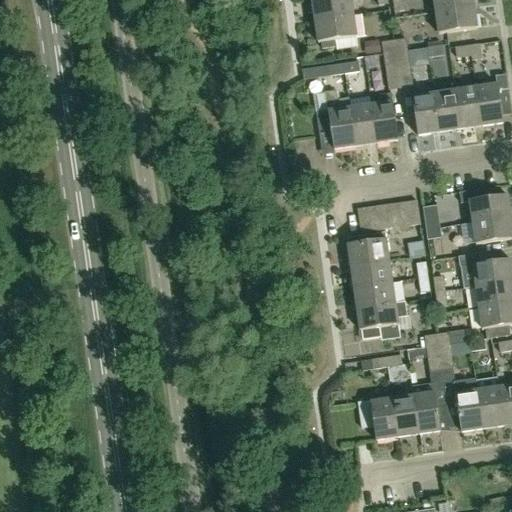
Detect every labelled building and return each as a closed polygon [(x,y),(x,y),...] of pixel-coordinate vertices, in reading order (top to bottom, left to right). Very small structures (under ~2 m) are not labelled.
[(316,22),(355,16),(352,0),(314,0),(313,0),(310,1),(307,3),(309,13),(312,15),(315,14),(316,22)] [(390,7),(388,0),(377,0),(379,9),(390,7)] [(403,0),(392,0),(395,14),(406,12),(403,0)] [(474,0),(434,0),(436,14),(475,8),(474,0)] [(475,8),(436,14),(439,35),(478,29),(475,8)] [(355,16),(316,22),(319,43),(324,43),(325,49),(337,47),(336,41),(358,38),(355,16)] [(396,53),(408,52),(406,40),(394,42),(396,53)] [(396,53),(394,42),(382,44),(383,55),(396,53)] [(471,47),(473,62),(482,61),(480,45),(471,47)] [(445,57),(443,47),(427,49),(429,59),(445,57)] [(473,62),(471,47),(455,49),(457,59),(471,57),(472,62),(473,62)] [(396,53),(402,90),(414,88),(408,52),(396,53)] [(396,53),(383,55),(389,91),(402,90),(396,53)] [(344,65),(345,76),(360,73),(359,63),(344,65)] [(345,76),(344,65),(328,67),(330,78),(345,76)] [(320,69),(303,72),(304,81),(321,79),(320,69)] [(477,89),(483,127),(504,124),(503,117),(511,116),(511,110),(507,76),(496,78),(497,86),(477,89)] [(483,127),(477,89),(456,92),(462,130),(483,127)] [(332,138),(334,152),(356,148),(349,100),(337,102),(336,92),(325,94),(328,114),(316,116),(320,139),(332,138)] [(462,130),(456,92),(435,95),(441,133),(462,130)] [(371,98),(377,145),(398,142),(391,95),(371,98)] [(441,133),(435,95),(413,98),(418,136),(441,133)] [(349,100),(356,148),(377,145),(371,98),(370,98),(349,101),(349,100)] [(498,198),(496,189),(496,188),(460,194),(462,204),(471,203),(474,224),(511,219),(509,197),(498,198)] [(418,202),(405,204),(409,227),(421,226),(418,202)] [(397,229),(409,227),(405,204),(394,206),(397,229)] [(394,206),(382,207),(386,231),(397,229),(394,206)] [(382,207),(370,209),(374,233),(385,231),(386,231),(382,207)] [(438,207),(437,207),(423,209),(426,231),(441,229),(438,207)] [(361,235),(374,233),(370,209),(358,211),(361,235)] [(511,219),(474,224),(477,245),(511,240),(511,219)] [(441,229),(426,231),(428,241),(443,239),(441,229)] [(350,268),(390,262),(385,231),(374,233),(361,235),(362,238),(349,240),(349,246),(347,246),(350,268)] [(464,290),(476,289),(511,283),(511,268),(511,261),(472,267),(473,268),(466,269),(465,268),(460,268),(464,290)] [(354,289),(393,284),(390,262),(350,268),(354,289)] [(419,280),(429,279),(427,263),(417,265),(419,280)] [(436,295),(446,293),(444,278),(433,279),(436,295)] [(429,279),(419,280),(421,295),(431,293),(429,279)] [(511,283),(476,289),(479,311),(511,306),(511,283)] [(357,310),(396,305),(393,284),(354,289),(357,310)] [(446,293),(436,295),(437,309),(448,308),(446,293)] [(408,318),(406,303),(396,305),(357,310),(360,332),(361,332),(363,342),(382,339),(381,329),(399,326),(398,319),(408,318)] [(486,341),(492,340),(509,338),(508,327),(511,326),(511,306),(479,311),(482,331),(484,331),(485,341),(486,341)] [(439,348),(451,346),(449,334),(438,336),(439,348)] [(439,348),(438,336),(425,338),(426,350),(439,348)] [(486,341),(485,341),(470,343),(472,354),(487,352),(486,341)] [(511,341),(498,344),(500,354),(511,352),(511,341)] [(451,346),(439,348),(443,372),(453,370),(455,370),(453,356),(451,346)] [(414,397),(419,436),(441,433),(436,394),(435,386),(444,385),(443,372),(439,348),(426,350),(430,374),(431,374),(433,385),(414,388),(415,397),(414,397)] [(387,359),(388,370),(403,368),(402,357),(387,359)] [(388,370),(387,359),(371,361),(372,372),(388,370)] [(476,382),(483,430),(505,427),(499,389),(498,379),(476,382)] [(455,384),(444,385),(448,406),(458,405),(462,433),(483,430),(476,382),(476,381),(455,384)] [(511,425),(511,387),(499,389),(505,427),(511,425)] [(419,436),(414,397),(393,400),(398,440),(419,436)] [(363,431),(374,429),(377,443),(398,440),(393,400),(359,405),(363,431)] [(461,431),(445,434),(448,450),(464,448),(461,431)]
